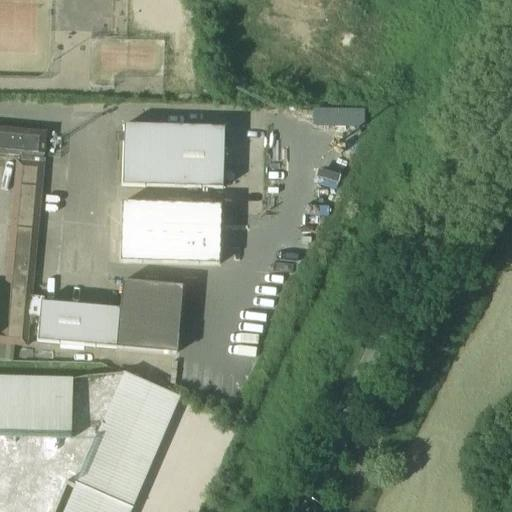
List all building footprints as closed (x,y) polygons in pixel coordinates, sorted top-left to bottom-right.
[(124,126),(122,186),(223,190),(225,129),(124,126)] [(0,155),(19,157),(43,159),(47,132),(0,127),(0,155)] [(43,159),(19,157),(19,162),(17,162),(15,190),(40,192),(43,159)] [(40,192),(15,190),(12,222),(37,225),(40,192)] [(120,263),(219,265),(221,206),(122,203),(120,263)] [(37,225),(12,222),(3,319),(4,319),(29,321),(29,316),(37,225)] [(31,297),(29,316),(39,317),(37,342),(115,349),(176,354),(182,287),(122,282),(120,310),(43,303),(44,298),(31,297)] [(0,343),(0,361),(13,362),(14,347),(26,348),(26,347),(29,321),(4,319),(2,337),(2,344),(1,344),(0,343)] [(124,374),(64,511),(129,511),(179,398),(124,374)] [(0,378),(0,438),(71,441),(73,381),(0,378)]
